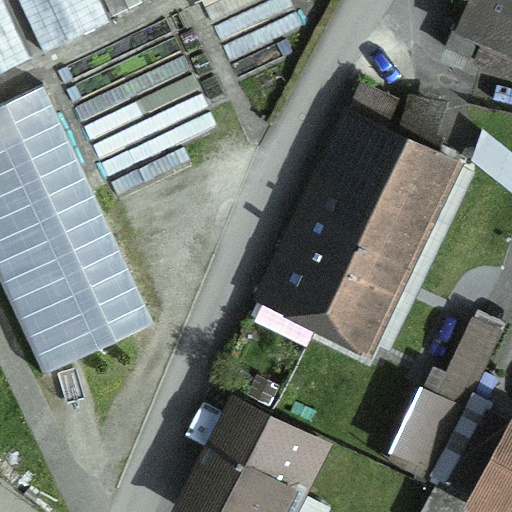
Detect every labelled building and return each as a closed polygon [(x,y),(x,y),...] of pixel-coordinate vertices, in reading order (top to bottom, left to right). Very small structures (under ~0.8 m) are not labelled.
[(129,4),(126,0),(18,0),(40,45),(129,4)] [(310,0),(212,0),(237,52),(317,13),(310,0)] [(511,0),(483,0),(471,28),(511,45),(511,0)] [(171,21),(64,71),(119,185),(227,129),(171,21)] [(511,45),(471,28),(456,62),(511,86),(511,45)] [(0,102),(0,282),(43,374),(154,322),(42,83),(0,102)] [(314,327),(398,148),(351,127),(268,306),(314,327)] [(398,148),(314,327),(365,350),(448,171),(398,148)] [(467,316),(393,468),(432,486),(506,335),(467,316)] [(287,511),(313,459),(231,420),(186,511),(287,511)] [(511,511),(511,447),(477,511),(511,511)]
